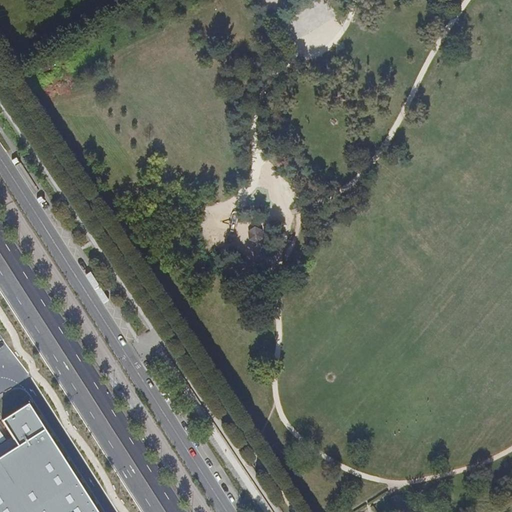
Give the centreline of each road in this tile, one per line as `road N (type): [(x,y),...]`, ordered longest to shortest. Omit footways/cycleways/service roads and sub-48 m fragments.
road 1 (secondary): [(0,157),(229,511)]
road 2 (unclassified): [(177,511),(0,235)]
road 3 (unclassified): [(0,270),(154,511)]
